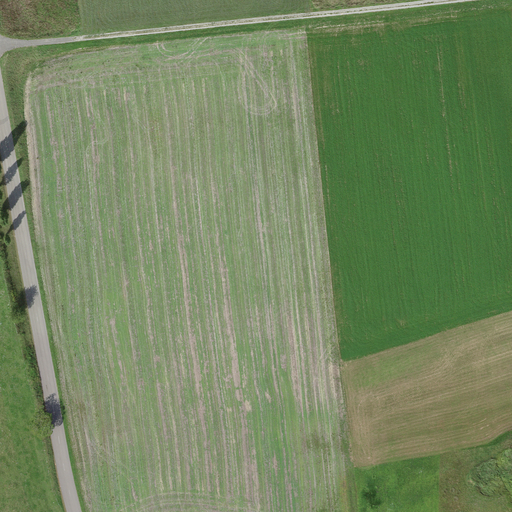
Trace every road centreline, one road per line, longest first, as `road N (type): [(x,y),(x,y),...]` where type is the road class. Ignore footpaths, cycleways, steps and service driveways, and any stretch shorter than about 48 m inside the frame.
road 1 (track): [(0,45),(448,0)]
road 2 (unclassified): [(76,511),(0,100)]
